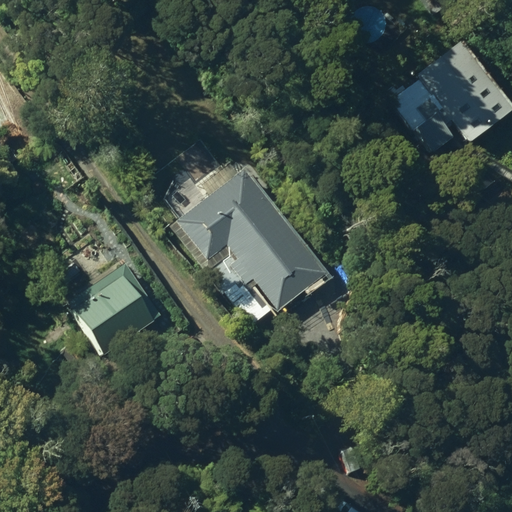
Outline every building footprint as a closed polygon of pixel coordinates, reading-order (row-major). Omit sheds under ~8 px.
[(408,74),(462,143),(504,111),(450,41),(408,74)] [(445,136),(426,113),(407,128),(425,152),(445,136)] [(170,220),(200,258),(219,244),(230,259),(224,264),(238,283),(245,278),(270,311),(316,273),(237,169),(170,220)] [(100,200),(87,210),(113,242),(125,231),(100,200)] [(60,300),(96,355),(155,316),(118,261),(60,300)] [(179,316),(169,317),(169,327),(180,327),(179,316)]
